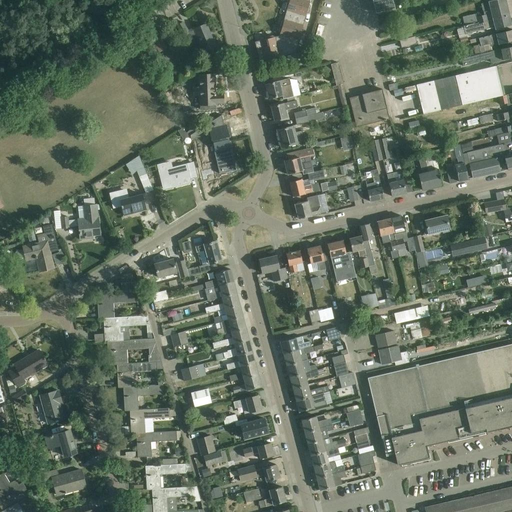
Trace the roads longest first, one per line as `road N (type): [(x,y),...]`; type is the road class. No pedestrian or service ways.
road 1 (residential): [(310,511),(237,238),(248,213)]
road 2 (residential): [(248,213),(296,231),(511,178)]
road 3 (track): [(207,511),(134,258)]
road 4 (residential): [(61,303),(222,203),(248,213)]
road 5 (residential): [(120,511),(61,303)]
road 6 (residential): [(248,213),(267,170),(244,79)]
road 7 (unclassified): [(244,79),(300,63),(314,0)]
